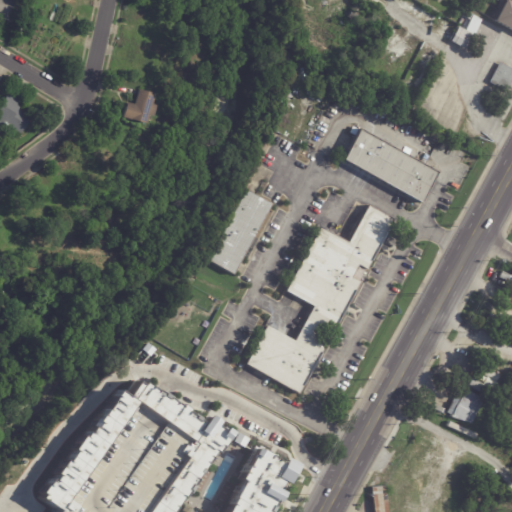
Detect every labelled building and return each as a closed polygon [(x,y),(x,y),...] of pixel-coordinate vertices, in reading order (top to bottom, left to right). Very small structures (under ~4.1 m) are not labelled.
[(0,18),(0,0),(8,0),(18,4),(11,23),(0,18)] [(511,32),(491,21),(503,0),(505,0),(511,4),(511,32)] [(363,27),(346,17),(350,9),(367,20),(363,27)] [(481,20),(464,50),(448,42),(457,26),(463,30),(469,20),(463,16),(466,11),(481,20)] [(511,70),(511,80),(506,92),(488,82),(498,63),(511,70)] [(124,111),(127,103),(134,105),(139,90),(155,95),(153,105),(156,106),(153,117),(149,116),(146,125),(122,118),(124,111)] [(9,95),(21,102),(17,108),(30,117),(19,135),(3,125),(0,129),(0,106),(8,94),(9,95)] [(421,163),(436,172),(419,203),(341,159),(358,128),(421,163)] [(246,191),(270,204),(237,263),(241,265),(237,273),(233,271),(231,275),(205,260),(244,189),(246,191)] [(393,220),(365,270),(357,264),(349,277),(359,283),(331,332),(323,327),(316,340),(323,345),(296,395),(243,365),(265,326),(292,342),(311,307),(284,291),(319,227),(347,243),(368,206),(393,220)] [(511,276),(511,285),(498,277),(502,271),(511,276)] [(506,308),(501,319),(511,323),(511,330),(487,320),(489,314),(488,314),(492,304),(498,306),(499,305),(506,308)] [(484,386),(480,392),(467,385),(471,378),(484,386)] [(226,432),(202,416),(199,421),(133,379),(122,396),(109,388),(38,500),(54,509),(51,511),(266,511),(295,467),(280,458),(277,463),(257,450),(217,511),(169,511),(208,452),(212,454),(226,432)] [(465,390),(484,400),(468,428),(449,418),(450,416),(445,413),(456,394),(461,397),(465,390)] [(386,511),(371,511),(369,487),(384,486),(386,511)]
